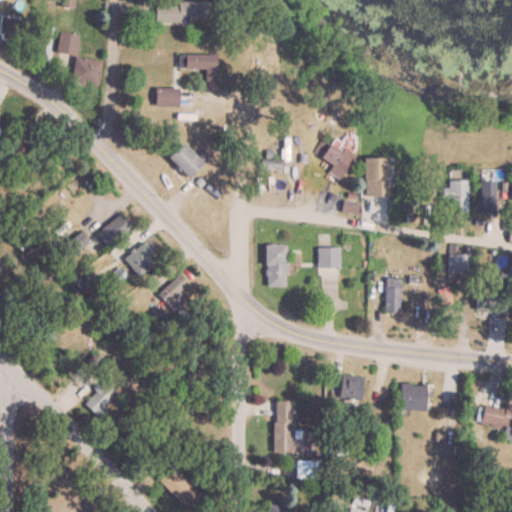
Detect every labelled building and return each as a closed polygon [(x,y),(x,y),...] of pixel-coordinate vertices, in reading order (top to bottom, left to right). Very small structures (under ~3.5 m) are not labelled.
[(197,2),(153,2),(153,21),(197,21),(197,2)] [(0,37),(19,37),(19,16),(0,16),(0,37)] [(77,34),(58,32),(56,52),(74,55),(77,34)] [(203,81),(214,81),(214,54),(181,54),(181,70),(203,70),(203,81)] [(100,62),(74,56),(69,80),(95,86),(100,62)] [(177,106),(177,87),(153,87),(153,106),(177,106)] [(337,177),(351,161),(325,137),(311,153),(337,177)] [(201,164),(180,143),(165,157),(186,179),(201,164)] [(363,196),(389,196),(388,158),(362,158),(363,196)] [(454,212),(465,212),(465,170),(445,170),(445,199),(447,199),(447,208),(454,208),(454,212)] [(478,181),(478,214),(494,214),(494,181),(478,181)] [(290,205),(290,188),(263,188),(263,205),(290,205)] [(129,227),(118,213),(94,233),(105,246),(129,227)] [(156,258),(140,243),(122,260),(138,277),(156,258)] [(285,245),(263,245),(263,288),(285,288),(285,245)] [(316,247),(316,268),(338,268),(338,247),(316,247)] [(469,274),(469,255),(446,255),(446,274),(469,274)] [(178,292),(186,283),(177,274),(156,295),(174,313),(186,300),(178,292)] [(383,313),(398,313),(398,279),(383,279),(383,313)] [(506,282),(493,282),(493,294),(477,294),(477,317),(506,317),(506,282)] [(442,305),(451,302),(446,289),(437,292),(439,298),(442,305)] [(341,417),(341,400),(359,400),(359,378),(331,377),(330,416),(341,417)] [(81,404),(95,417),(113,399),(108,395),(112,390),(103,382),(81,404)] [(424,410),(425,385),(399,384),(398,410),(424,410)] [(291,453),(292,402),(272,402),(271,453),(291,453)] [(511,429),(511,407),(502,406),(502,408),(481,406),(478,425),(511,429)] [(316,461),(293,461),(293,481),(316,481),(316,461)] [(199,496),(170,467),(156,480),(185,510),(199,496)]
